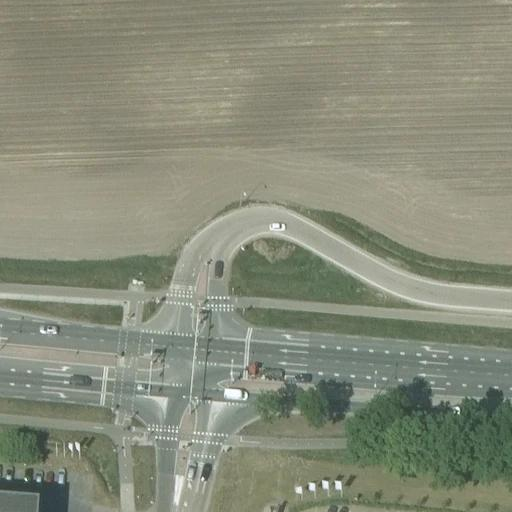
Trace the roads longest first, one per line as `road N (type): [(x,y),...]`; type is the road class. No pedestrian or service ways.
road 1 (primary): [(204,394),(511,420)]
road 2 (primary): [(511,374),(207,350)]
road 3 (unclassified): [(261,220),(277,220),(433,297),(511,303)]
road 4 (primary): [(175,347),(0,332)]
road 5 (unclassified): [(261,220),(226,225),(194,254),(181,283),(175,347)]
road 6 (primary): [(0,377),(171,392)]
road 7 (unclassified): [(207,350),(216,259),(244,226),(261,220)]
road 8 (unclassified): [(171,392),(160,511)]
